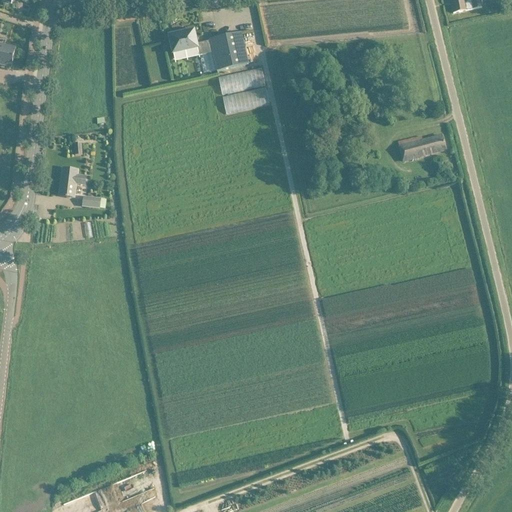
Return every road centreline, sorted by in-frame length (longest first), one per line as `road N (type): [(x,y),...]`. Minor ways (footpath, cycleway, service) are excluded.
road 1 (unclassified): [(427,0),(511,346)]
road 2 (track): [(432,511),(405,440),(389,434),(188,511)]
road 3 (tertiary): [(27,195),(47,33),(62,0)]
road 4 (tertiary): [(0,387),(11,277),(1,245)]
road 5 (unclassified): [(511,386),(490,451),(455,511)]
